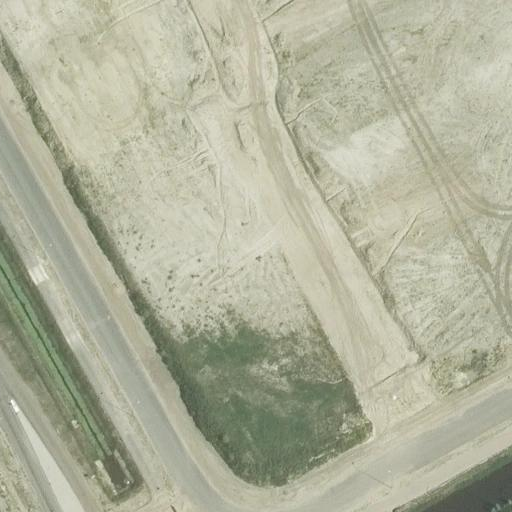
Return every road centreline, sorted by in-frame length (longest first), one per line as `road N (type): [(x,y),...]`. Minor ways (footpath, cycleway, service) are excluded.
road 1 (track): [(221,0),(269,160),(431,448)]
road 2 (unclassified): [(0,132),(215,511)]
road 3 (unclassified): [(319,511),(511,403)]
road 4 (unclassified): [(89,511),(31,409),(0,374)]
road 5 (unclassified): [(0,386),(54,511)]
